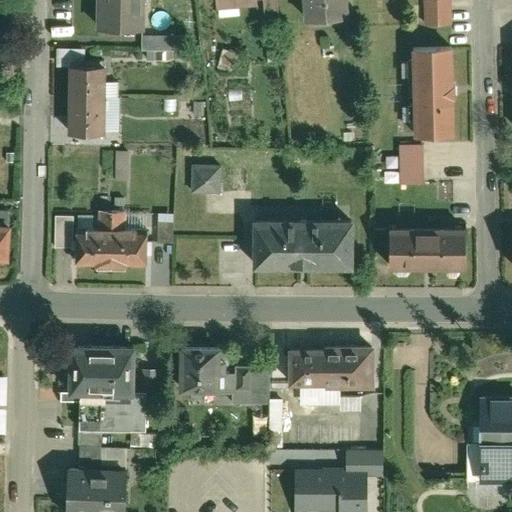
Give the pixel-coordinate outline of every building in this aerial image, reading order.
[(141,0),(94,0),(95,29),(142,28),(141,0)] [(255,0),(213,0),(214,5),(218,5),(219,16),(239,14),(238,4),(255,2),(255,0)] [(276,0),(259,0),(263,19),(279,17),(276,0)] [(348,17),(346,0),(302,0),(305,22),(348,17)] [(450,27),(448,0),(422,0),(424,29),(450,27)] [(175,34),(140,34),(140,51),(175,51),(175,34)] [(454,134),(454,46),(412,46),(413,134),(454,134)] [(69,62),(68,132),(104,133),(105,113),(113,113),(114,81),(105,81),(106,63),(69,62)] [(422,185),(421,143),(398,143),(399,185),(422,185)] [(116,148),(115,177),(130,178),(131,148),(116,148)] [(221,193),(221,163),(191,163),(191,193),(221,193)] [(0,253),(8,253),(9,206),(0,205),(0,253)] [(95,223),(74,222),(74,212),(52,212),(52,247),(73,246),(73,262),(94,263),(94,272),(124,273),(124,264),(145,264),(146,224),(124,224),(124,207),(95,206),(95,223)] [(354,266),(355,211),(253,211),(252,265),(354,266)] [(158,214),(158,239),(173,239),(173,215),(158,214)] [(465,270),(466,222),(389,221),(388,269),(465,270)] [(136,435),(136,431),(145,431),(146,390),(132,390),(133,338),(68,338),(68,362),(60,362),(59,387),(68,387),(68,391),(59,391),(59,402),(78,402),(77,431),(100,431),(99,447),(157,448),(157,435),(136,435)] [(221,342),(178,341),(177,388),(220,389),(221,342)] [(372,342),(289,342),(288,384),(372,385),(372,342)] [(511,396),(475,396),(475,484),(511,484),(511,396)] [(78,463),(66,463),(64,511),(125,511),(126,493),(145,478),(146,474),(153,474),(159,472),(161,467),(161,458),(158,453),(154,451),(78,448),(78,463)] [(358,465),(293,465),(292,511),(366,511),(366,465),(358,465)]
